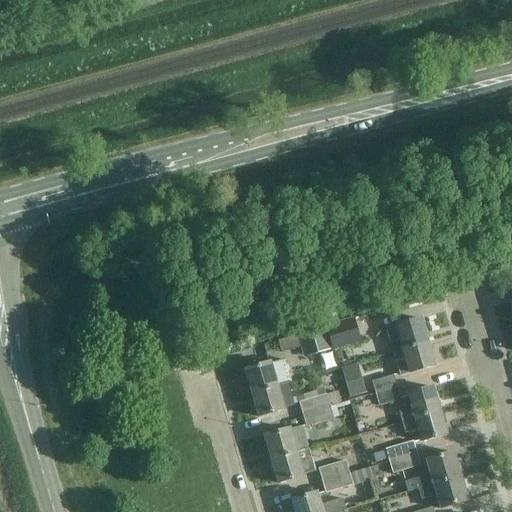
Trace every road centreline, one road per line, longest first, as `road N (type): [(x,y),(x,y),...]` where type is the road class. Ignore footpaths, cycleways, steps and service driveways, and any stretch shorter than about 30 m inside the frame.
road 1 (secondary): [(0,210),(511,74)]
road 2 (tertiary): [(54,511),(0,325)]
road 3 (residential): [(511,459),(467,297)]
road 4 (residential): [(244,511),(205,368)]
